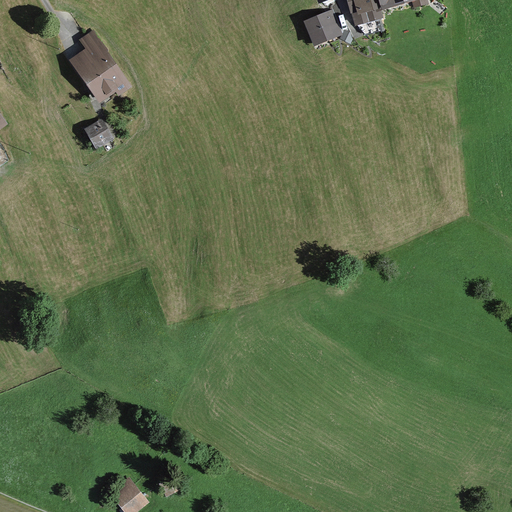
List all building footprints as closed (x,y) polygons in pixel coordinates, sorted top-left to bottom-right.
[(336,0),(319,0),(317,3),(329,14),(340,2),(336,0)] [(350,0),(356,20),(379,14),(376,3),(377,3),(378,6),(399,0),(413,0),(415,4),(425,1),(425,0),(350,0)] [(340,31),(332,13),(307,23),(315,42),(340,31)] [(106,50),(93,32),(81,40),(94,58),(89,61),(84,54),(76,60),(101,96),(113,87),(118,95),(130,86),(125,79),(122,81),(102,53),(106,50)] [(90,132),(96,143),(108,136),(101,125),(90,132)] [(179,486),(174,477),(163,484),(167,493),(179,486)] [(119,497),(131,511),(144,501),(128,481),(119,488),(118,486),(110,492),(116,500),(119,497)]
